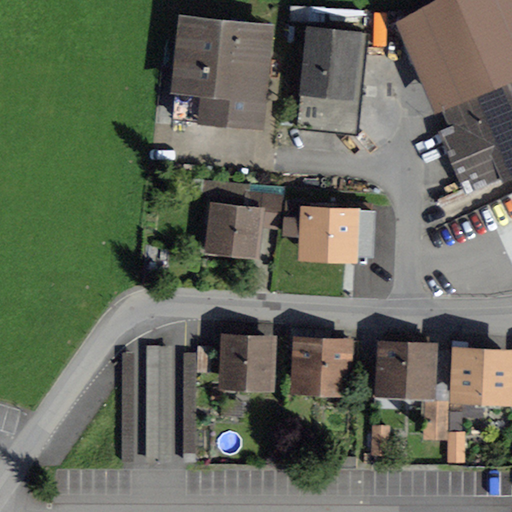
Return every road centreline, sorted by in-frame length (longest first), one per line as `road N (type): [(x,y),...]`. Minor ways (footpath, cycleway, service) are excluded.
road 1 (residential): [(408,319),(158,306),(128,315),(0,490)]
road 2 (unclassified): [(408,319),(411,106)]
